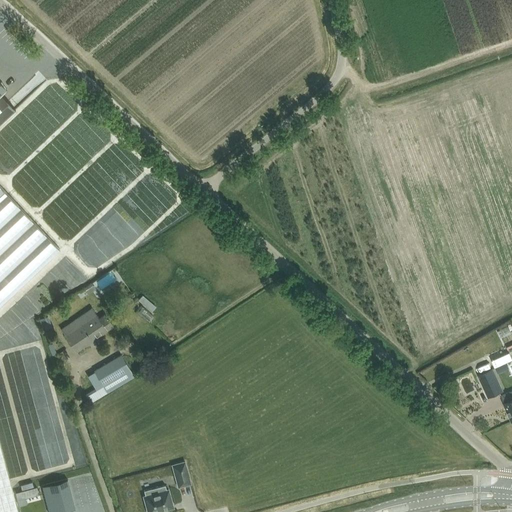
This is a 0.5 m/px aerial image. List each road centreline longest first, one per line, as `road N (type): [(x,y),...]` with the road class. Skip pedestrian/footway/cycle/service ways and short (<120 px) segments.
road 1 (unclassified): [(511,472),(212,192)]
road 2 (unclassified): [(212,192),(0,1)]
road 3 (unclassified): [(212,192),(336,87),(343,47),(332,0)]
